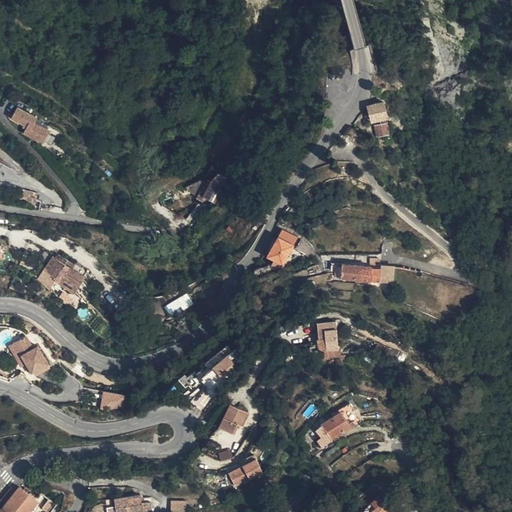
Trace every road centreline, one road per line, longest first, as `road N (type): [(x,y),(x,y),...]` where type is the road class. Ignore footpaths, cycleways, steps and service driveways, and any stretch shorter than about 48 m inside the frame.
road 1 (tertiary): [(348,0),(363,60),(358,99),(296,180),(204,334),(148,364),(100,362),(23,311),(0,307)]
road 2 (tertiary): [(0,387),(83,430),(159,411),(173,411),(185,426),(181,444),(168,450),(62,452),(22,463)]
